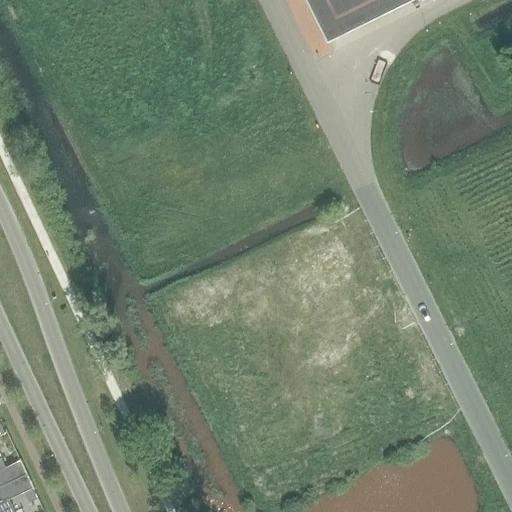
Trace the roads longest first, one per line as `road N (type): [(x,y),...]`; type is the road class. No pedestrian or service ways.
road 1 (unclassified): [(511,486),(271,0)]
road 2 (primary): [(121,511),(0,205)]
road 3 (primary): [(0,333),(85,511)]
